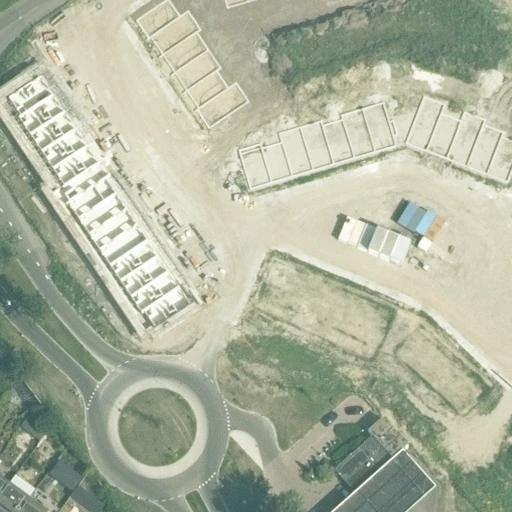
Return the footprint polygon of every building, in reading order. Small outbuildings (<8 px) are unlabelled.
[(167,0),(135,22),(147,41),(180,19),(167,0)] [(209,0),(207,0),(202,3),(209,13),(216,9),(209,0)] [(246,0),(222,0),(226,11),(248,4),(246,0)] [(348,0),(345,0),(337,2),(339,10),(351,7),(348,0)] [(337,2),(326,6),(328,13),(339,10),(337,2)] [(307,11),(296,15),(298,22),(310,19),(307,11)] [(296,15),(285,18),(287,26),(298,22),(296,15)] [(180,19),(147,41),(148,41),(150,40),(161,57),(192,37),(180,19)] [(253,23),(245,26),(248,37),(256,35),(253,23)] [(266,24),(254,27),(257,35),(268,31),(266,24)] [(227,25),(220,30),(227,39),(233,35),(227,25)] [(233,35),(227,39),(233,49),(240,45),(233,35)] [(192,37),(161,57),(173,75),(204,55),(192,37)] [(204,55),(173,75),(186,93),(216,73),(204,55)] [(251,61),(244,65),(251,75),(257,71),(251,61)] [(257,71),(251,75),(257,85),(264,81),(257,71)] [(216,73),(186,93),(197,110),(195,111),(196,112),(228,91),(216,73)] [(8,104),(0,110),(56,193),(51,197),(61,213),(144,336),(152,331),(154,334),(191,309),(106,182),(111,180),(100,164),(98,165),(40,79),(7,101),(8,104)] [(441,79),(439,86),(450,90),(452,82),(441,79)] [(365,82),(354,85),(356,93),(368,89),(365,82)] [(452,82),(450,90),(461,93),(464,86),(452,82)] [(497,87),(495,95),(506,99),(508,91),(497,87)] [(345,88),(333,91),(335,99),(347,96),(345,88)] [(473,88),(471,96),(482,100),(485,92),(473,88)] [(228,91),(196,112),(208,131),(241,109),(228,91)] [(333,91),(322,95),(324,102),(335,99),(333,91)] [(303,100),(292,103),(294,111),(305,108),(303,100)] [(292,103),(280,107),(283,115),(294,111),(292,103)] [(419,107),(405,146),(426,154),(441,115),(419,107)] [(386,113),(364,119),(374,155),(396,148),(386,113)] [(441,115),(426,154),(446,162),(461,123),(441,115)] [(260,119),(250,126),(255,132),(265,126),(260,119)] [(364,119),(343,125),(354,161),(374,155),(364,119)] [(461,123),(446,162),(466,169),(481,131),(461,123)] [(343,125),(323,132),(333,167),(354,161),(343,125)] [(250,126),(241,132),(245,139),(255,132),(250,126)] [(481,131),(466,169),(486,177),(501,138),(481,131)] [(323,132),(302,138),(312,173),(333,167),(323,132)] [(302,138),(281,144),(292,179),(312,173),(302,138)] [(511,142),(501,138),(486,177),(507,185),(511,172),(511,142)] [(281,144),(260,150),(271,185),(292,179),(281,144)] [(260,150),(239,156),(242,167),(246,181),(249,192),(271,185),(260,150)] [(265,285),(258,300),(279,309),(295,271),(274,262),(270,272),(265,285)] [(295,271),(279,309),(299,317),(315,279),(295,271)] [(315,279),(299,317),(319,326),(335,287),(315,279)] [(335,287),(319,326),(339,334),(355,295),(335,287)] [(355,295),(339,334),(359,342),(375,304),(355,295)] [(375,304),(359,342),(380,351),(396,312),(375,304)] [(421,324),(393,354),(409,370),(438,339),(421,324)] [(255,337),(252,344),(263,349),(266,341),(255,337)] [(438,339),(409,370),(425,384),(453,354),(438,339)] [(266,341),(263,349),(274,353),(277,346),(266,341)] [(295,353),(292,361),(302,365),(306,358),(295,353)] [(453,354),(425,384),(441,399),(469,369),(453,354)] [(306,358),(302,365),(314,370),(317,362),(306,358)] [(469,369),(441,399),(457,415),(472,399),(482,409),(494,396),(484,386),(486,385),(469,369)] [(335,370),(334,377),(345,380),(347,372),(335,370)] [(347,372),(345,380),(357,382),(358,374),(347,372)] [(377,386),(371,391),(379,400),(385,395),(377,386)] [(392,402),(386,408),(395,416),(400,410),(392,402)] [(400,410),(395,416),(403,424),(409,418),(400,410)] [(335,472),(334,473),(344,483),(354,494),(376,475),(386,466),(391,461),(392,462),(401,455),(407,449),(382,421),(375,427),(367,434),(380,449),(376,453),(367,443),(365,445),(335,472)] [(34,426),(28,436),(37,443),(44,433),(34,426)] [(425,433),(419,439),(428,448),(434,442),(425,433)] [(325,511),(403,511),(434,486),(404,452),(392,463),(391,462),(376,475),(348,500),(344,496),(325,511)] [(70,473),(60,487),(72,496),(82,482),(70,473)] [(0,511),(19,511),(26,503),(7,489),(1,496),(0,498),(0,511)] [(489,493),(483,499),(492,508),(498,502),(489,493)] [(97,511),(99,511),(84,501),(77,511),(97,511)] [(498,502),(492,508),(496,511),(505,511),(507,510),(498,502)] [(38,511),(26,503),(19,511),(38,511)]
